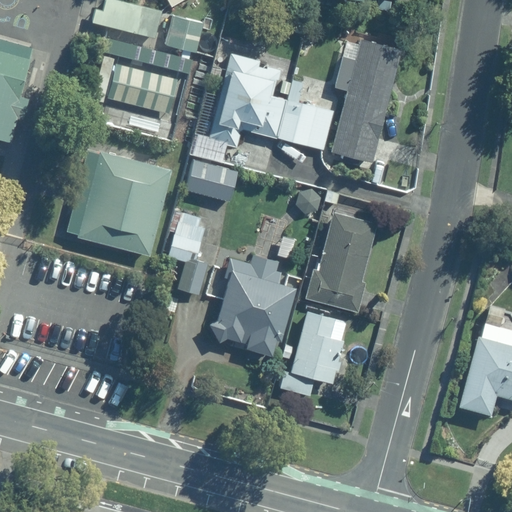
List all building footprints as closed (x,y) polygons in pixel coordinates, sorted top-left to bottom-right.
[(146,3),(133,0),(81,0),(78,16),(141,32),(146,3)] [(186,20),(156,12),(148,41),(178,48),(186,20)] [(109,35),(105,51),(177,72),(182,56),(109,35)] [(0,110),(17,48),(0,42),(0,110)] [(371,164),(401,53),(358,42),(352,61),(342,58),(334,86),(350,90),(333,154),(371,164)] [(234,145),(239,127),(323,150),(334,110),(272,93),(279,66),(231,52),(207,137),(234,145)] [(173,77),(116,61),(106,97),(163,113),(173,77)] [(153,159),(68,138),(46,229),(130,249),(153,159)] [(237,170),(190,158),(182,189),(229,201),(237,170)] [(197,294),(204,263),(190,260),(192,252),(196,253),(202,226),(197,225),(199,216),(179,211),(168,257),(186,261),(179,290),(197,294)] [(373,222),(333,212),(319,271),(314,270),(307,299),(358,311),(364,285),(359,284),(373,222)] [(294,289),(281,286),(285,271),(273,267),(275,261),(249,254),(247,262),(234,258),(222,296),(216,320),(210,323),(220,342),(228,338),(247,343),(245,351),(270,357),(274,341),(281,343),(294,289)] [(504,310),(485,305),(457,409),(490,418),(496,397),(511,401),(511,330),(499,327),(504,310)] [(309,395),(313,378),(334,382),(342,341),(330,338),(335,315),(305,309),(294,362),(283,359),(277,388),(309,395)]
